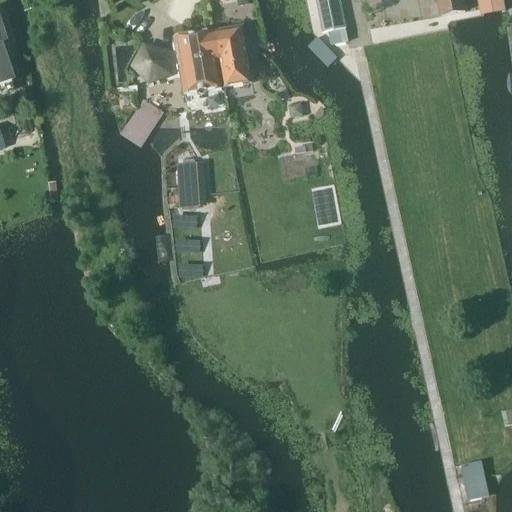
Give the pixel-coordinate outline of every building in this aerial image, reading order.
[(248,0),(236,0),(239,8),(250,6),(248,0)] [(340,0),(316,0),(323,35),(346,31),(340,0)] [(463,0),(438,0),(442,19),(466,15),(463,0)] [(186,98),(226,91),(254,86),(244,29),(176,42),(186,98)] [(144,46),(132,69),(149,87),(173,77),(169,53),(144,46)] [(7,66),(0,68),(0,96),(12,92),(9,85),(13,84),(7,66)] [(136,94),(119,95),(120,112),(138,111),(136,94)] [(300,106),(288,109),(291,121),(303,119),(300,106)] [(197,165),(178,167),(180,209),(200,208),(197,165)] [(482,464),(461,468),(468,503),(490,499),(482,464)]
